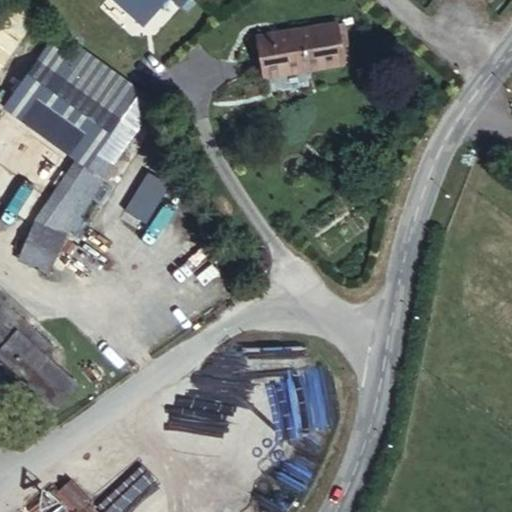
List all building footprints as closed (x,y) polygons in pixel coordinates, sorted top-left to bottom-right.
[(0,71),(32,9),(14,0),(4,0),(0,8),(0,71)] [(113,0),(142,25),(164,0),(171,0),(180,7),(185,0),(113,0)] [(332,23),(253,37),(260,76),(338,62),(332,23)] [(168,109),(88,48),(78,61),(60,49),(12,115),(84,167),(92,172),(83,185),(103,199),(168,109)] [(92,172),(84,167),(41,228),(74,241),(103,199),(83,185),(92,172)] [(122,208),(147,223),(171,183),(146,168),(122,208)] [(74,241),(41,228),(37,237),(69,254),(74,241)] [(69,254),(37,237),(34,244),(59,255),(52,269),(29,259),(27,264),(59,278),(69,254)] [(34,244),(29,259),(52,269),(59,255),(34,244)] [(0,354),(54,403),(77,381),(50,355),(57,346),(0,293),(0,354)] [(55,492),(75,511),(123,511),(126,510),(81,466),(55,492)] [(46,511),(26,495),(12,511),(46,511)]
